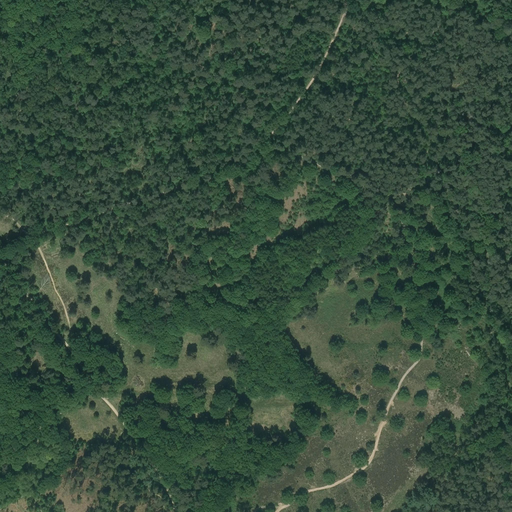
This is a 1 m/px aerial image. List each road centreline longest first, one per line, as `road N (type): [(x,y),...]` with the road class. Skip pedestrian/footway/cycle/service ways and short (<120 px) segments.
road 1 (track): [(0,247),(224,174),(267,138)]
road 2 (track): [(267,138),(320,68),(343,10)]
road 3 (track): [(0,260),(77,360)]
